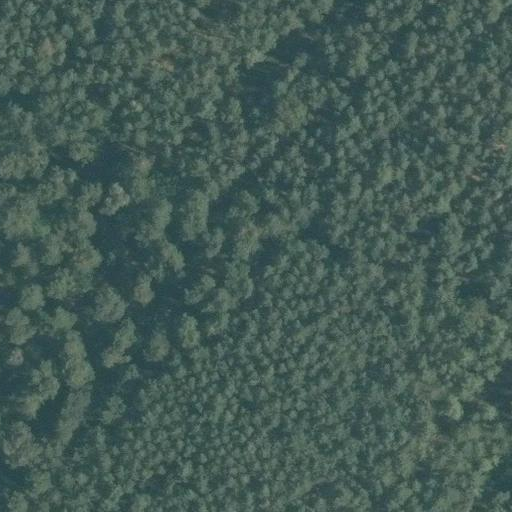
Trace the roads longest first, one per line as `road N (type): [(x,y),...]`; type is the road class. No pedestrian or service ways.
road 1 (track): [(12,511),(511,4)]
road 2 (track): [(269,246),(0,141)]
